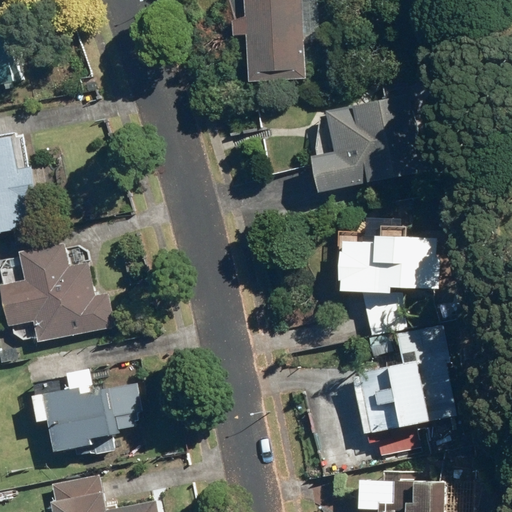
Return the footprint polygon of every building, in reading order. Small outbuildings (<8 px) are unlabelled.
[(253,0),(254,16),(242,16),(243,34),(257,34),(259,82),(311,79),(309,41),(324,40),(322,0),(253,0)] [(0,86),(28,81),(15,18),(0,20),(0,86)] [(415,93),(337,109),(345,151),(323,156),(330,192),(431,171),(415,93)] [(19,134),(0,137),(0,232),(27,227),(21,199),(44,194),(38,165),(26,167),(19,134)] [(353,275),(352,290),(404,292),(405,286),(444,288),(447,236),(418,235),(419,208),(406,208),(407,200),(385,199),(385,208),(375,207),(374,230),(347,229),(345,274),(353,275)] [(42,319),(47,341),(121,325),(114,290),(103,292),(96,260),(78,264),(72,239),(28,249),(34,280),(9,285),(17,324),(42,319)] [(465,416),(447,324),(406,333),(412,363),(363,373),(376,434),(465,416)] [(78,386),(44,395),(50,421),(58,419),(66,452),(105,443),(104,438),(127,432),(126,428),(142,424),(133,385),(104,391),(99,368),(75,374),(78,386)] [(391,479),(372,478),(371,506),(391,507),(390,511),(466,511),(468,482),(427,480),(427,471),(392,469),(391,479)] [(165,511),(163,499),(116,509),(108,474),(61,483),(66,505),(56,508),(56,511),(165,511)]
